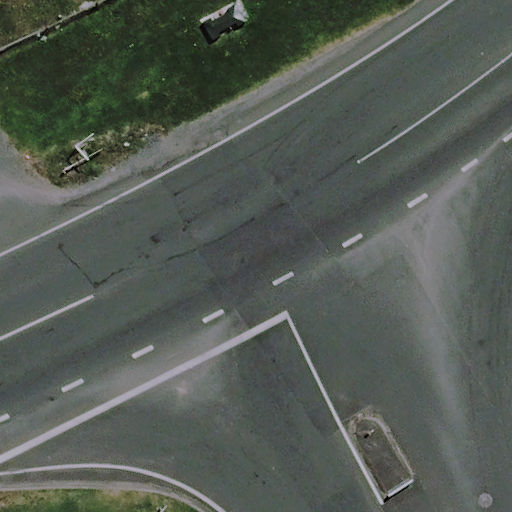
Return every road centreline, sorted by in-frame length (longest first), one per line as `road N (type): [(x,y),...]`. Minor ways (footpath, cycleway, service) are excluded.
road 1 (tertiary): [(241,227),(404,511)]
road 2 (secondary): [(241,227),(511,50)]
road 3 (secondary): [(0,337),(241,227)]
